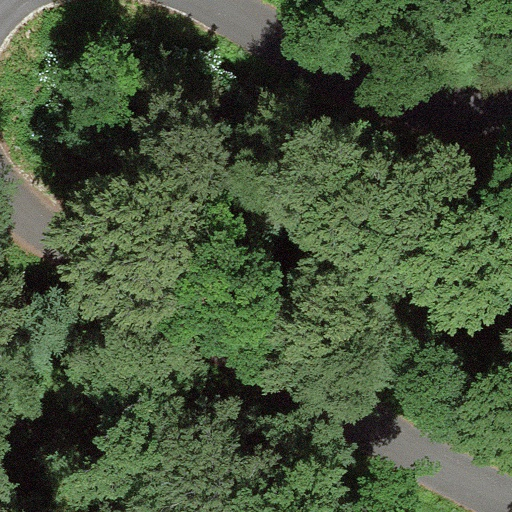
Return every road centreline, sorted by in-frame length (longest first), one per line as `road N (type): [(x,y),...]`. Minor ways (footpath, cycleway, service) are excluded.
road 1 (unclassified): [(0,193),(49,240),(298,401),(511,506)]
road 2 (unclassified): [(511,121),(431,116),(354,94),(189,0)]
